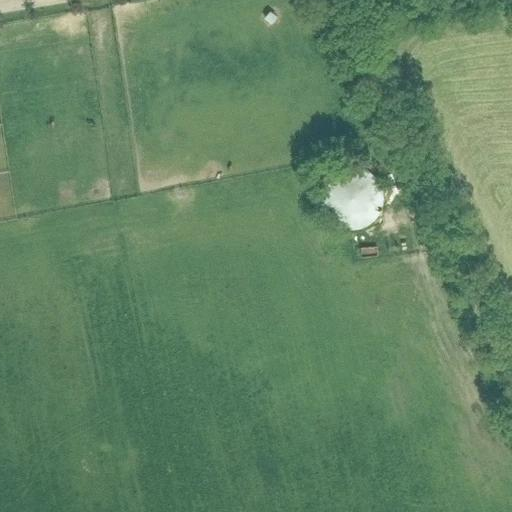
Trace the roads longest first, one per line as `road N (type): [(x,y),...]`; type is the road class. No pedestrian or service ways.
road 1 (track): [(511,373),(406,153)]
road 2 (unclassified): [(333,0),(406,153)]
